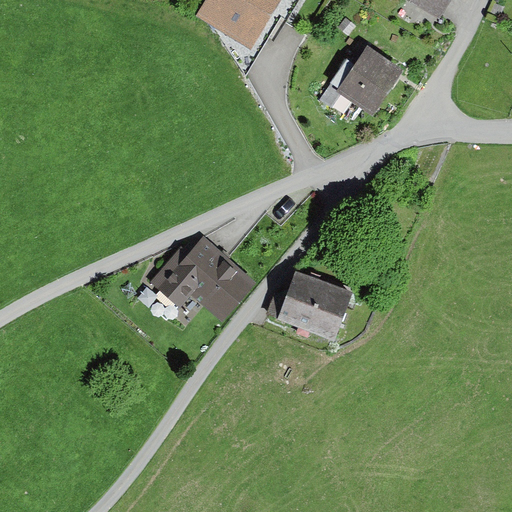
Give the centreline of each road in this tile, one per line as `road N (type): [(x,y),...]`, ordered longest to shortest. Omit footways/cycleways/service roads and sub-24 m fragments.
road 1 (unclassified): [(0,319),(399,141)]
road 2 (residential): [(467,0),(399,141)]
